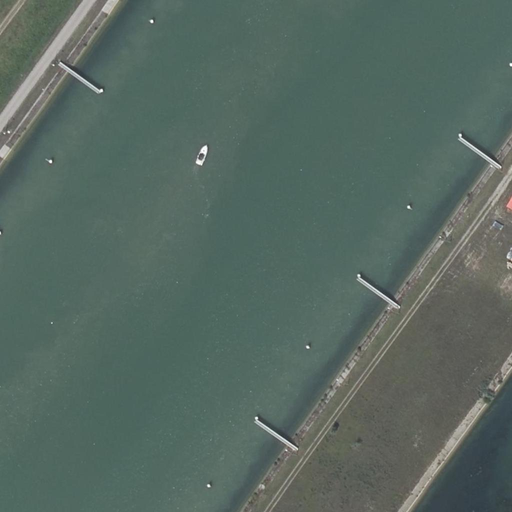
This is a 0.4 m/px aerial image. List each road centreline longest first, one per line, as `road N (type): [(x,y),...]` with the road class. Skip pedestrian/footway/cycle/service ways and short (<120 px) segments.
road 1 (track): [(269,511),(511,169)]
road 2 (track): [(511,324),(381,511)]
road 3 (track): [(87,0),(0,122)]
